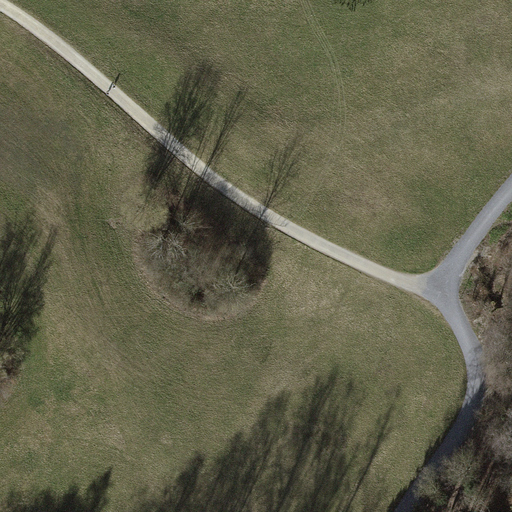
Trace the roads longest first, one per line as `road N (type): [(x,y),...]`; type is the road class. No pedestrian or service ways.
road 1 (track): [(0,4),(59,41),(220,185),(281,224),(438,293)]
road 2 (track): [(473,353),(438,293),(511,185)]
road 3 (track): [(403,511),(466,420),(476,390),(473,353)]
